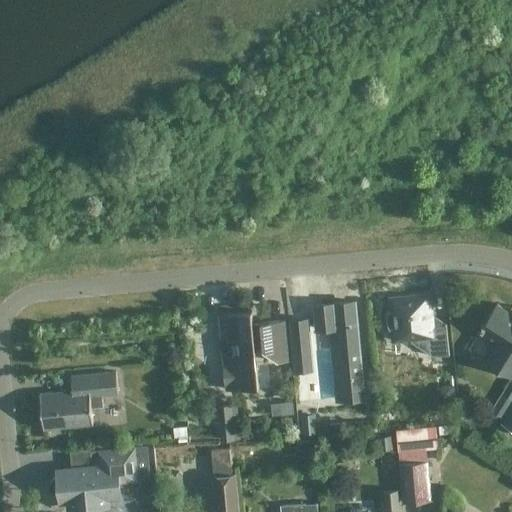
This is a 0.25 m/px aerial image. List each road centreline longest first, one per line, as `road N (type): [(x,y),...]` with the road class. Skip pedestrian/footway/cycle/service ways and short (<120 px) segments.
road 1 (residential): [(511,262),(439,253),(24,293),(3,312),(0,331)]
road 2 (residential): [(0,362),(12,511)]
